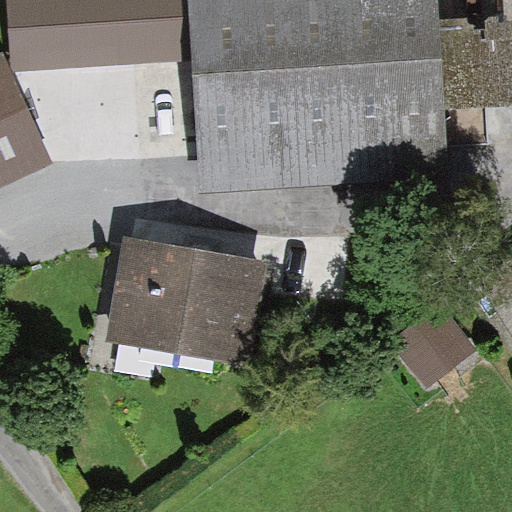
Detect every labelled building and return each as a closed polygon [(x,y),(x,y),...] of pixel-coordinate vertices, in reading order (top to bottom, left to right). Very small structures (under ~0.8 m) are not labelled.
[(196,62),(204,195),(443,181),(439,114),(511,109),(507,29),(433,33),(430,0),(197,0),(189,0),(6,0),(11,73),(196,62)] [(489,0),(454,0),(455,18),(473,28),(490,17),(489,0)] [(0,188),(42,170),(0,75),(0,188)] [(115,248),(100,347),(243,369),(258,270),(115,248)] [(511,270),(483,289),(511,335),(511,270)]
